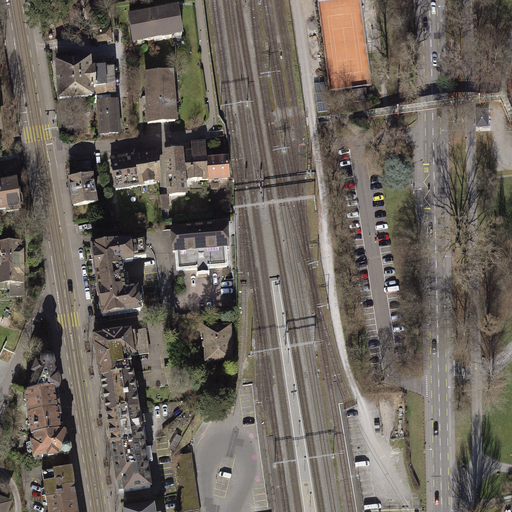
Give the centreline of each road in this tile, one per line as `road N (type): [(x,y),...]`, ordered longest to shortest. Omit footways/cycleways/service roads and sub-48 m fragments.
road 1 (primary): [(429,0),(442,511)]
road 2 (tertiary): [(64,294),(99,511)]
road 3 (residential): [(41,153),(198,136)]
road 4 (tertiary): [(14,0),(41,153)]
road 5 (tertiary): [(41,153),(64,294)]
road 6 (residential): [(64,294),(47,296),(0,398)]
